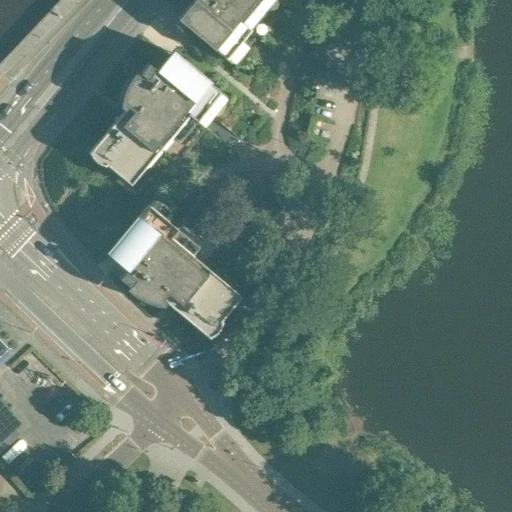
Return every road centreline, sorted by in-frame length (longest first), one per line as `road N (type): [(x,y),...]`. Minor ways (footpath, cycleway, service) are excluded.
road 1 (residential): [(184,396),(295,262),(326,190),(357,58),(350,0)]
road 2 (tertiary): [(184,396),(0,221)]
road 3 (tertiary): [(0,270),(160,421)]
road 4 (secondary): [(0,142),(122,0)]
road 5 (residential): [(60,511),(160,421)]
